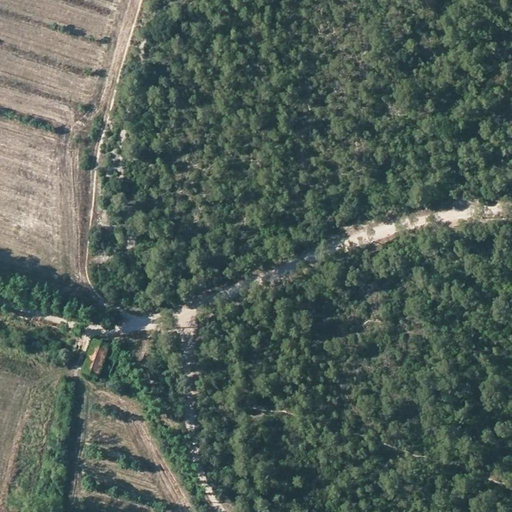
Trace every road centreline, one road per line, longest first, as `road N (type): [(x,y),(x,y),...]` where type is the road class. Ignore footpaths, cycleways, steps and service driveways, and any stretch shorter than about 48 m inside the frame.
road 1 (track): [(142,0),(88,204),(92,290),(58,511)]
road 2 (track): [(122,334),(377,232),(511,208)]
road 3 (track): [(222,511),(122,334)]
road 4 (track): [(189,308),(208,491)]
road 5 (track): [(0,300),(122,334)]
